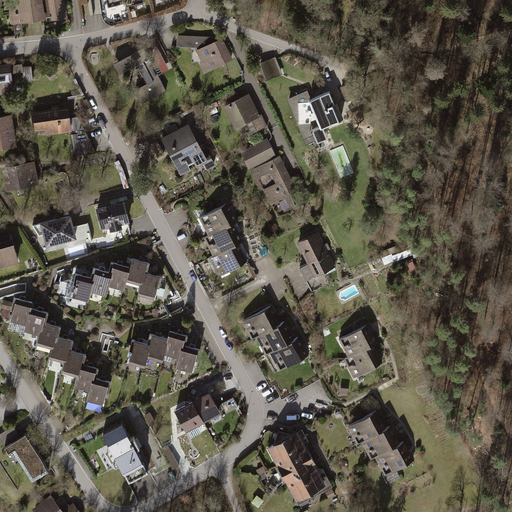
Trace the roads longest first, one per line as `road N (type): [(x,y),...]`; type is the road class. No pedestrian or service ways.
road 1 (residential): [(141,511),(236,451),(253,432),(255,413),(251,390),(69,45)]
road 2 (residential): [(0,358),(109,511)]
road 3 (residential): [(69,45),(197,12),(226,27)]
